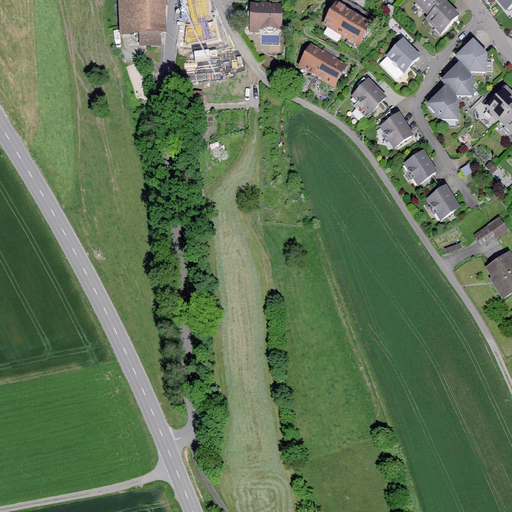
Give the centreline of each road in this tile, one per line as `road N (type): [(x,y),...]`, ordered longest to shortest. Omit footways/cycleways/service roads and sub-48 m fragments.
road 1 (unclassified): [(166,445),(190,435),(196,418),(170,60)]
road 2 (tertiary): [(166,445),(54,212),(0,123)]
road 3 (track): [(174,469),(136,486),(0,511)]
road 4 (track): [(445,268),(511,385)]
